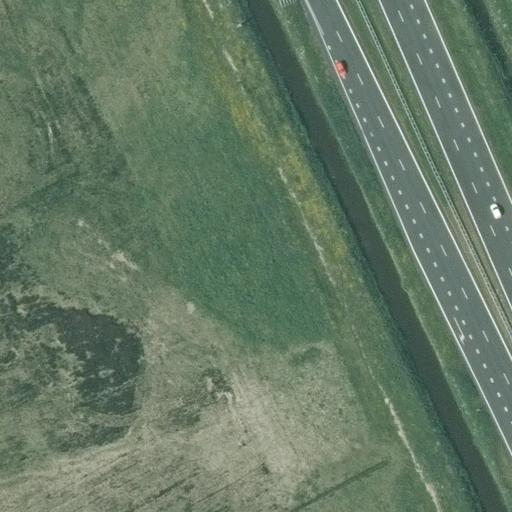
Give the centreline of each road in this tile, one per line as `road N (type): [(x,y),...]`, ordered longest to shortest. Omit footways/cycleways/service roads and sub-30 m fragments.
road 1 (trunk): [(320,0),(511,394)]
road 2 (trunk): [(511,277),(391,0)]
